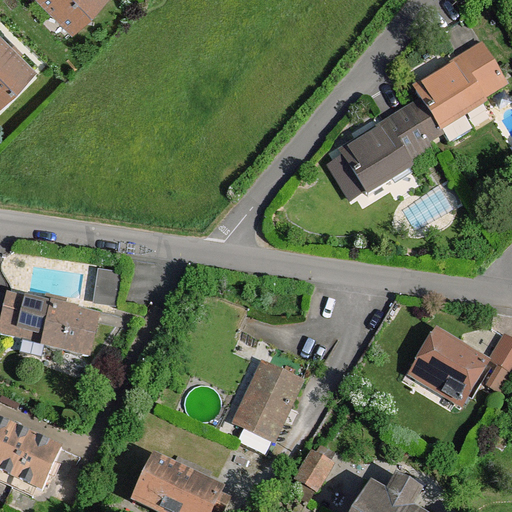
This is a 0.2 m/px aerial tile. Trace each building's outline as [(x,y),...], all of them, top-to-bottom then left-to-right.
[(37,0),(72,35),(106,0),(37,0)] [(0,107),(38,70),(0,31),(0,107)] [(354,181),(340,189),(352,210),(413,175),(410,169),(434,154),(431,149),(492,113),(488,105),(509,92),(483,47),(453,64),(456,70),(414,94),(420,105),(376,131),(380,137),(341,160),(354,181)] [(0,337),(0,340),(98,365),(108,325),(9,300),(0,337)] [(438,333),(410,375),(463,410),(479,386),(501,401),(511,383),(511,346),(505,341),(488,366),(438,333)] [(266,364),(235,424),(275,445),(307,385),(266,364)] [(66,453),(0,422),(0,475),(46,497),(66,453)] [(314,449),(300,475),(324,488),(337,462),(314,449)] [(217,511),(226,495),(150,459),(129,502),(149,511),(217,511)] [(378,492),(366,511),(420,511),(430,496),(404,481),(393,500),(378,492)]
